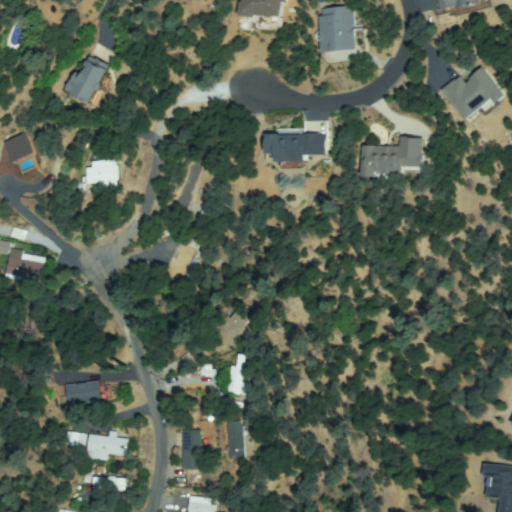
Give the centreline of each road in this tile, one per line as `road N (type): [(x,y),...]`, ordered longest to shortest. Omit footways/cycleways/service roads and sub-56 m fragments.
road 1 (residential): [(142,511),(152,458),(144,378),(117,318),(91,285)]
road 2 (residential): [(402,0),(410,50),(404,70),(372,102),(320,116),(250,103)]
road 3 (residential): [(91,285),(142,233),(151,186)]
